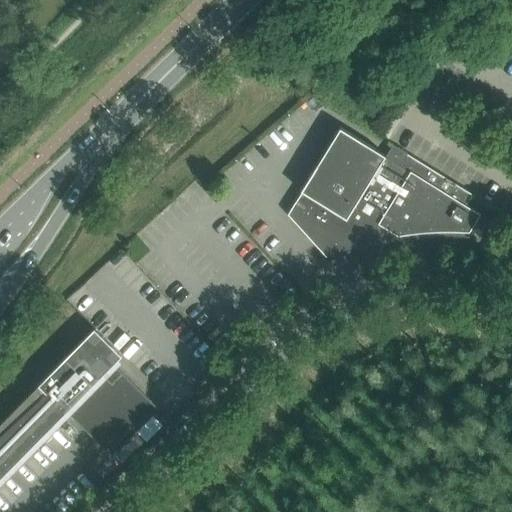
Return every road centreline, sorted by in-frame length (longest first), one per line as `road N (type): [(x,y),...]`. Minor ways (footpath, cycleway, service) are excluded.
road 1 (unclassified): [(511,295),(445,285),(349,308),(299,336),(118,511)]
road 2 (secondary): [(245,0),(103,137)]
road 3 (secondary): [(0,303),(103,137)]
road 4 (secondary): [(103,137),(0,232)]
